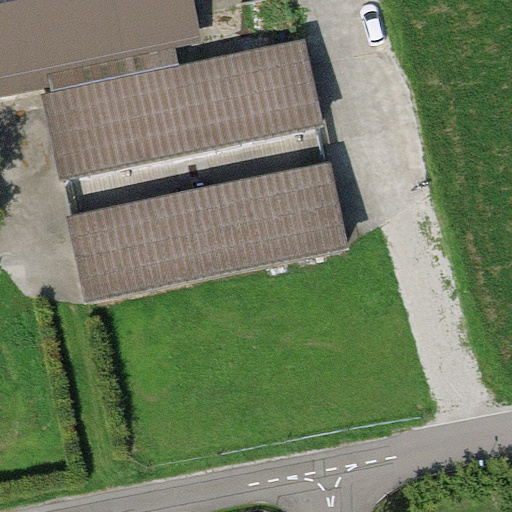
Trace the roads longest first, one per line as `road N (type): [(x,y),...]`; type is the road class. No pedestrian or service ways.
road 1 (residential): [(148,511),(336,478)]
road 2 (residential): [(336,478),(511,444)]
